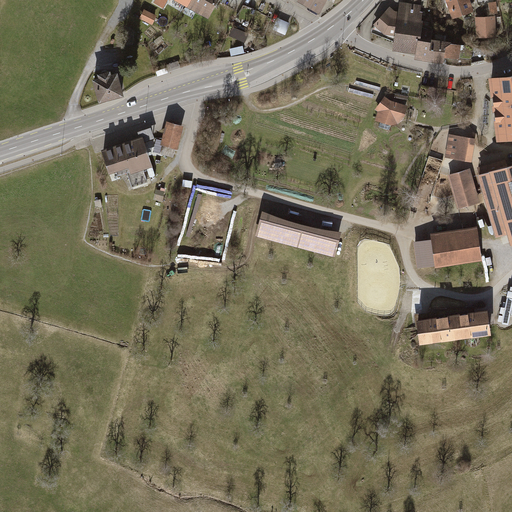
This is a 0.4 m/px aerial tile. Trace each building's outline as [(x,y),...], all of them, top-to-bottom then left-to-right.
[(169,1),(187,11),(192,0),(157,0),(153,7),(163,12),(169,1)] [(208,22),(220,0),(192,0),(187,11),(208,22)] [(299,0),(297,4),(309,9),(313,0),(299,0)] [(327,0),(313,0),(309,9),(320,15),(327,0)] [(375,24),(385,32),(397,35),(395,47),(406,49),(409,27),(421,29),(423,8),(419,7),(419,0),(407,0),(406,5),(401,4),(400,13),(394,12),(390,8),(375,24)] [(467,0),(444,0),(451,22),(472,16),(467,0)] [(501,5),(487,6),(488,17),(502,16),(501,5)] [(151,29),(156,19),(144,14),(139,23),(151,29)] [(290,27),(278,21),(272,32),(285,38),(290,27)] [(495,21),(476,21),(477,39),(495,38),(495,21)] [(406,49),(420,51),(422,39),(431,40),(432,31),(421,29),(409,27),(406,49)] [(436,41),(431,40),(422,39),(420,51),(419,56),(433,58),(436,41)] [(464,46),(436,41),(433,58),(442,59),(443,55),(455,57),(456,50),(463,51),(464,46)] [(100,78),(94,80),(99,100),(122,94),(116,74),(110,75),(109,72),(99,74),(100,78)] [(511,78),(486,82),(494,145),(511,142),(511,78)] [(410,90),(402,88),(401,96),(408,97),(410,90)] [(377,115),(374,123),(390,129),(402,126),(407,108),(387,104),(383,101),(374,112),(377,115)] [(184,127),(167,122),(161,142),(178,147),(184,127)] [(140,137),(103,150),(109,170),(115,168),(117,174),(128,170),(134,189),(149,184),(143,166),(151,164),(144,142),(155,138),(151,127),(137,131),(140,137)] [(469,141),(448,137),(445,160),(465,163),(469,141)] [(505,162),(474,171),(495,240),(505,237),(508,249),(511,248),(511,168),(507,170),(505,162)] [(440,175),(424,170),(416,197),(432,202),(440,175)] [(447,179),(457,212),(480,204),(470,171),(447,179)] [(334,255),(341,230),(308,223),(288,218),(260,208),(253,233),(334,255)] [(476,229),(429,236),(435,272),(481,264),(476,229)] [(503,305),(511,318),(511,302),(510,300),(503,305)] [(486,314),(414,323),(417,348),(489,339),(486,314)]
